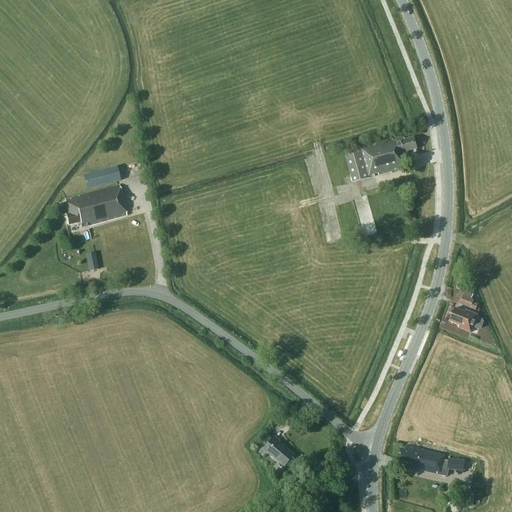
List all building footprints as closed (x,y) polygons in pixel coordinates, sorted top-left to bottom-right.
[(417,149),(413,137),(404,140),(404,138),(394,141),(393,139),(361,148),(370,178),(405,168),(401,153),(417,149)] [(344,152),(345,153),(353,183),(369,178),(360,147),(344,152)] [(86,190),(118,182),(114,168),(112,168),(98,172),(82,176),(86,190)] [(127,216),(119,186),(65,200),(68,214),(65,215),(68,226),(80,222),(81,228),(88,227),(88,226),(127,216)] [(89,272),(98,270),(95,253),(86,255),(89,272)] [(459,304),(475,310),(478,305),(473,303),(474,300),(471,299),(473,295),(464,291),(459,304)] [(466,311),(465,313),(455,309),(450,322),(459,326),(459,328),(471,333),(473,327),(478,329),(481,328),(483,322),(482,319),(477,317),(478,316),(466,311)] [(272,438),(267,434),(253,449),(262,457),(266,453),(268,455),(268,454),(285,468),(295,456),(278,442),(279,442),(273,437),(272,438)] [(416,470),(446,477),(448,470),(463,471),(464,461),(448,460),(448,461),(443,461),(445,455),(421,450),(406,446),(405,451),(401,449),(398,460),(417,465),(416,470)] [(288,489),(292,486),(287,481),(283,484),(288,489)] [(467,509),(473,507),(471,499),(465,501),(467,509)]
